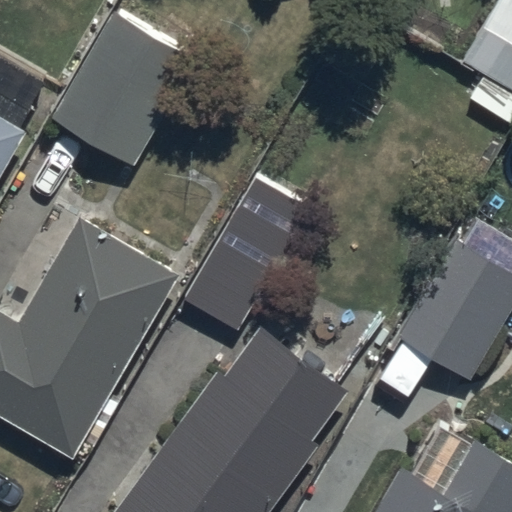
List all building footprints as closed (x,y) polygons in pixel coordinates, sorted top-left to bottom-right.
[(511,99),(511,7),(510,6),(469,74),(511,99)] [(200,61),(118,12),(55,119),(136,168),(200,61)] [(0,192),(32,139),(25,135),(53,86),(0,55),(0,192)] [(310,206),(257,177),(186,301),(238,331),(310,206)] [(0,417),(76,461),(180,277),(61,209),(2,313),(0,311),(0,417)] [(511,313),(511,272),(455,238),(398,337),(471,381),(511,313)] [(351,393),(261,329),(227,378),(217,371),(118,511),(275,511),(322,446),(316,442),(351,393)] [(511,511),(511,465),(474,443),(444,494),(403,470),(378,511),(511,511)]
